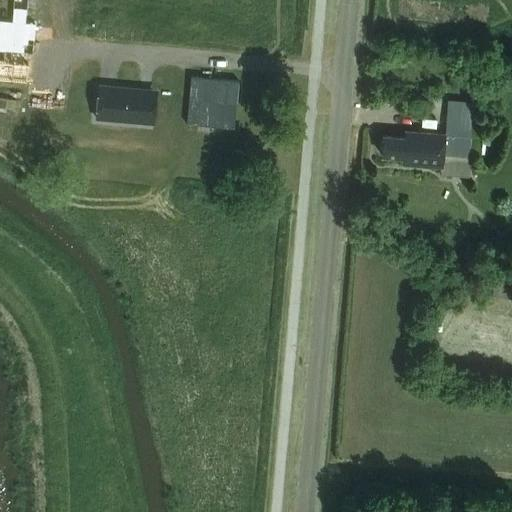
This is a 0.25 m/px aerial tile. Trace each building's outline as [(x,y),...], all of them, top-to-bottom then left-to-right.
[(23,77),(33,78),(34,41),(25,41),(26,8),(3,7),(2,38),(0,38),(0,108),(25,109),(26,84),(23,84),(23,77)] [(186,123),(234,128),(238,80),(191,75),(186,123)] [(93,85),(90,122),(152,127),(155,90),(93,85)] [(441,165),(442,153),(469,156),(473,117),(447,115),(446,132),(403,128),(402,136),(383,135),(382,154),(400,155),(400,161),(441,165)] [(498,294),(503,267),(489,264),(484,292),(498,294)]
